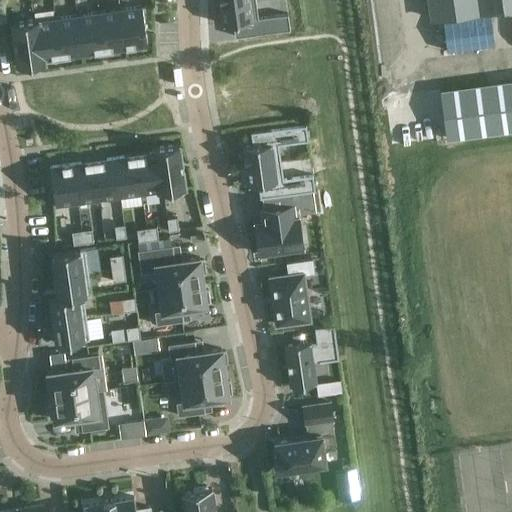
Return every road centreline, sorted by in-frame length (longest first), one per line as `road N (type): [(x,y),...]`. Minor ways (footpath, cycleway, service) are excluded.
road 1 (residential): [(14,332),(11,434),(36,463),(228,443),(252,432),(264,394),(210,163),(189,0)]
road 2 (residential): [(0,120),(22,248),(14,332)]
